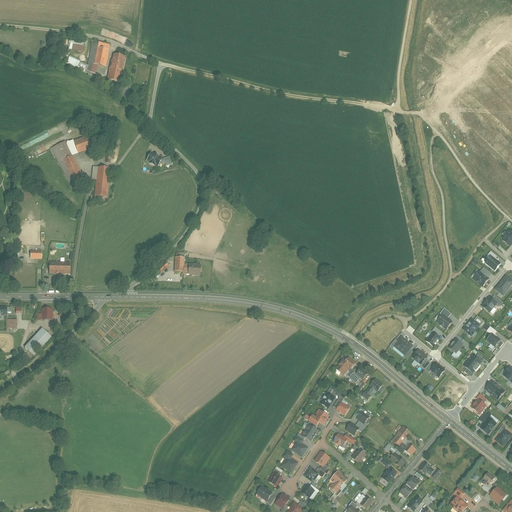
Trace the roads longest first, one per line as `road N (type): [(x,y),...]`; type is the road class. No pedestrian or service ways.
road 1 (secondary): [(118,297),(234,302),(305,319),(362,349),(448,421)]
road 2 (unclassified): [(160,64),(148,119),(198,171),(199,204),(173,244),(118,297)]
road 3 (track): [(134,52),(279,94),(398,111)]
road 4 (residential): [(103,297),(0,392)]
road 5 (track): [(0,25),(91,36),(134,52)]
road 6 (track): [(511,213),(420,115)]
